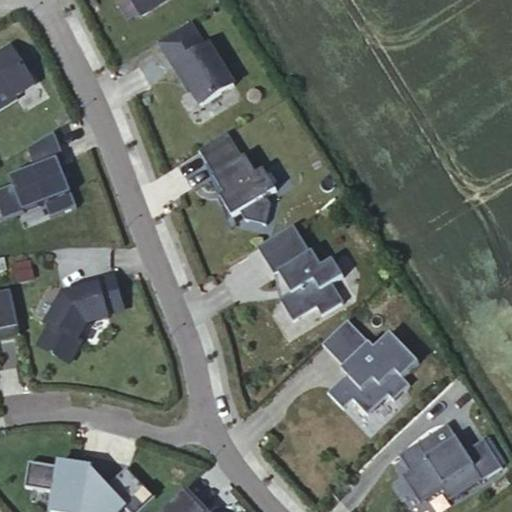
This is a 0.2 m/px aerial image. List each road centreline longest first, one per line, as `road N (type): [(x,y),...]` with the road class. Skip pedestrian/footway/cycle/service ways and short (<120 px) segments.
road 1 (residential): [(221,438),(143,204),(91,78),(45,0)]
road 2 (residential): [(221,438),(168,435),(87,412),(0,417)]
